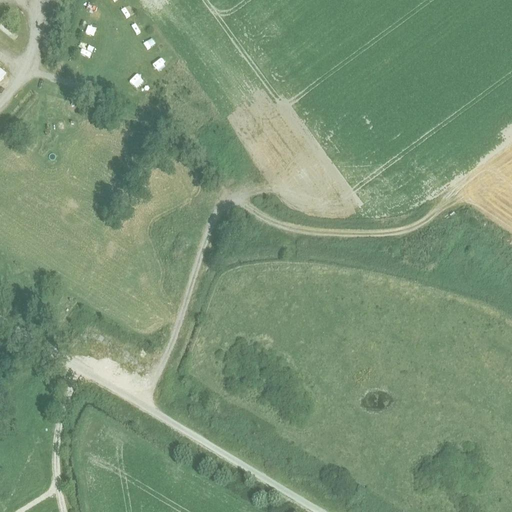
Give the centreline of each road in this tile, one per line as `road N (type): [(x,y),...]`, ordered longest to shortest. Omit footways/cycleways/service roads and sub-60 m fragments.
road 1 (track): [(24,67),(164,126),(265,221),(303,232),(382,234),(434,214)]
road 2 (unclassified): [(316,511),(0,320)]
road 3 (track): [(138,403),(160,366),(211,223),(233,196)]
